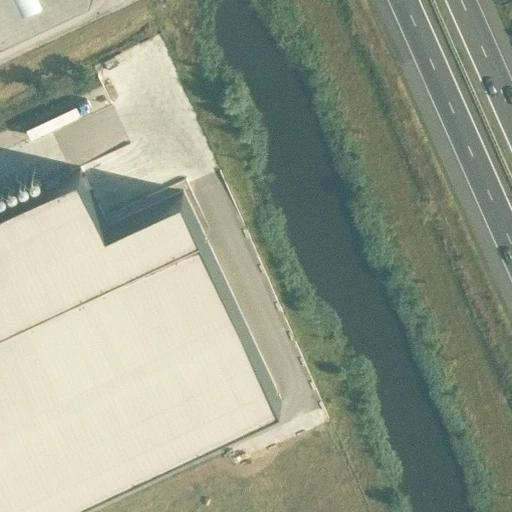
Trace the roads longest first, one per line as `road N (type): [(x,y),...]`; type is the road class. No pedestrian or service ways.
road 1 (motorway): [(403,0),(511,244)]
road 2 (motorway): [(511,117),(460,0)]
